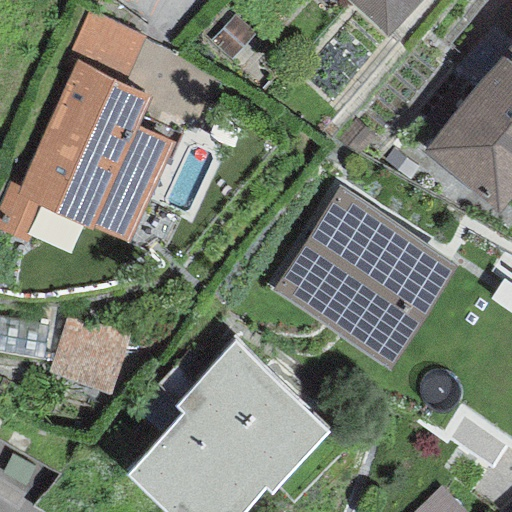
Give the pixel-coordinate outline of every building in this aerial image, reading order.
[(345,0),(386,37),(419,0),(345,0)] [(75,61),(123,85),(146,37),(88,9),(65,56),(75,61)] [(511,195),(511,44),(422,153),(497,214),(511,195)] [(19,186),(16,194),(41,207),(90,232),(92,228),(126,243),(173,144),(136,127),(149,99),(123,85),(75,61),(19,186)] [(0,232),(25,244),(41,207),(16,194),(19,186),(8,182),(0,199),(0,232)] [(339,188),(272,291),(388,368),(454,266),(339,188)] [(511,451),(511,277),(507,274),(495,294),(454,266),(388,368),(369,398),(445,445),(462,418),(511,451)] [(125,477),(161,511),(244,511),(264,492),(270,497),(328,434),(236,342),(174,409),(182,415),(125,477)] [(405,511),(478,511),(443,476),(405,511)]
